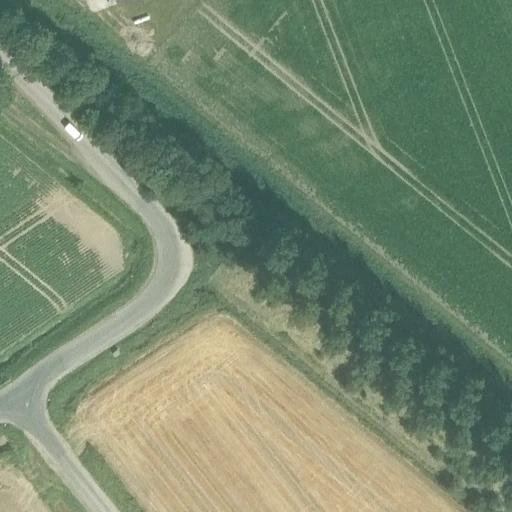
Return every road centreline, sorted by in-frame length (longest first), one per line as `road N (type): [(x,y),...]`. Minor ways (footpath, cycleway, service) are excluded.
road 1 (tertiary): [(18,394),(158,293),(171,253),(157,214),(0,55)]
road 2 (tertiary): [(103,511),(18,394)]
